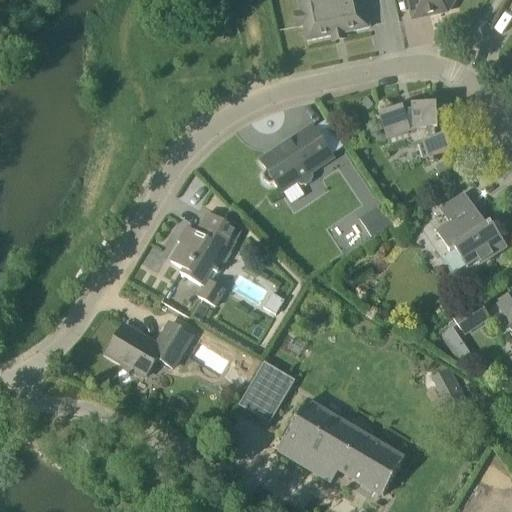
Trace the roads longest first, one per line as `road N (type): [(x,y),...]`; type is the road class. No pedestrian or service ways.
road 1 (residential): [(421,69),(287,95),(221,125),(186,157),(89,316),(60,350),(20,376)]
road 2 (residential): [(214,466),(80,410),(32,399),(20,376)]
road 3 (residential): [(421,69),(456,72),(476,86),(511,150)]
